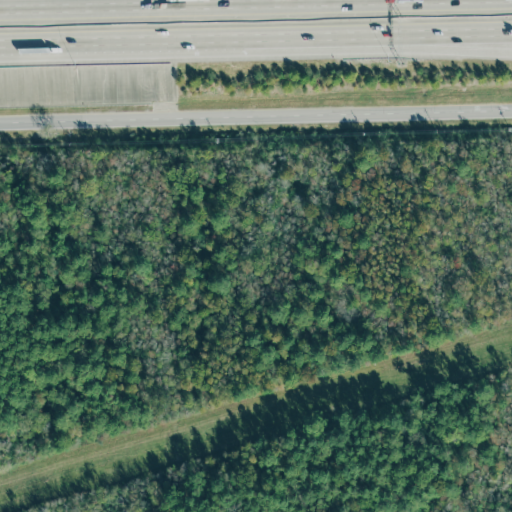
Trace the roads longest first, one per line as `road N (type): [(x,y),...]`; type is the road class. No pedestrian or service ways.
road 1 (motorway): [(457,0),(0,14)]
road 2 (tertiary): [(0,125),(436,115)]
road 3 (motorway): [(300,45),(511,30)]
road 4 (motorway): [(300,45),(511,55)]
road 5 (motorway): [(0,48),(194,46)]
